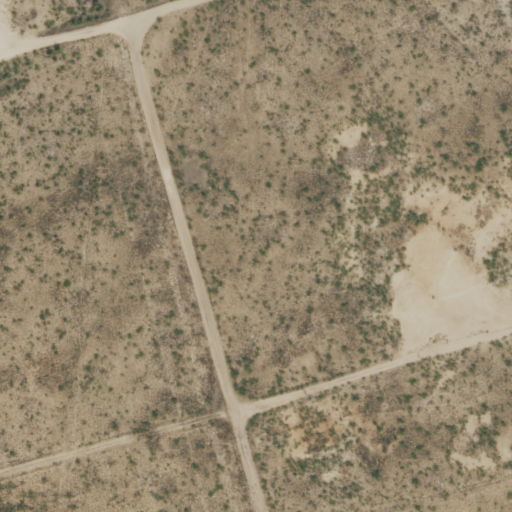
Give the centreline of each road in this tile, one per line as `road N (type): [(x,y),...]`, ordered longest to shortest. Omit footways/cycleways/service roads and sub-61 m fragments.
road 1 (track): [(199,511),(73,43)]
road 2 (track): [(0,65),(231,0)]
